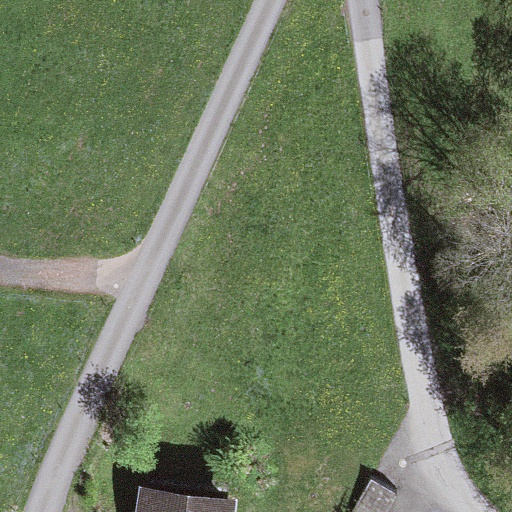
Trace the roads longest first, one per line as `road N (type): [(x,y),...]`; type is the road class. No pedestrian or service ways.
road 1 (residential): [(277,0),(45,511)]
road 2 (residential): [(359,0),(427,431),(473,511)]
